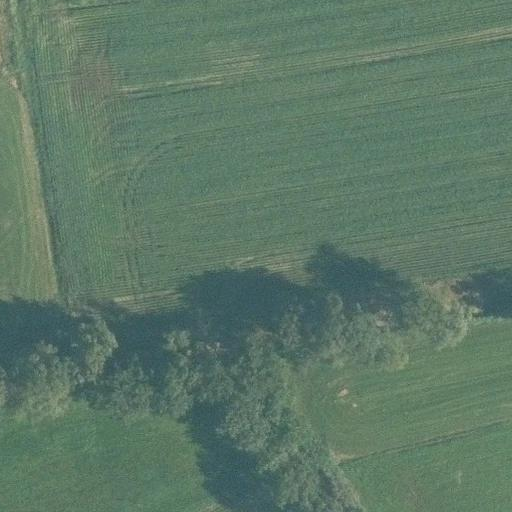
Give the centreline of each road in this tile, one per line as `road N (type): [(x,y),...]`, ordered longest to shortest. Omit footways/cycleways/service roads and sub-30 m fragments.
road 1 (track): [(0,375),(511,292)]
road 2 (unclassified): [(227,337),(242,381),(333,511)]
